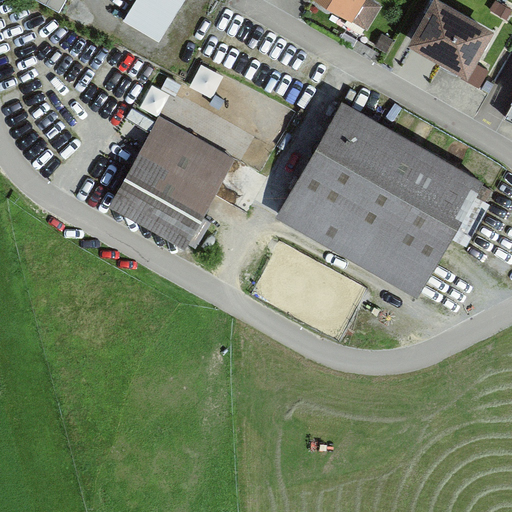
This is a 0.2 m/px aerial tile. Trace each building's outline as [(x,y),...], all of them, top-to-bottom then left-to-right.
[(187,0),(137,0),(125,20),(162,42),(187,0)] [(323,0),(369,27),(383,5),(374,0),(323,0)] [(500,28),(448,0),(436,0),(414,41),(475,74),(500,28)] [(490,179),(346,99),(280,217),(423,297),(490,179)] [(240,156),(163,115),(114,205),(191,246),(240,156)] [(300,163),(283,157),(269,195),(285,201),(300,163)]
